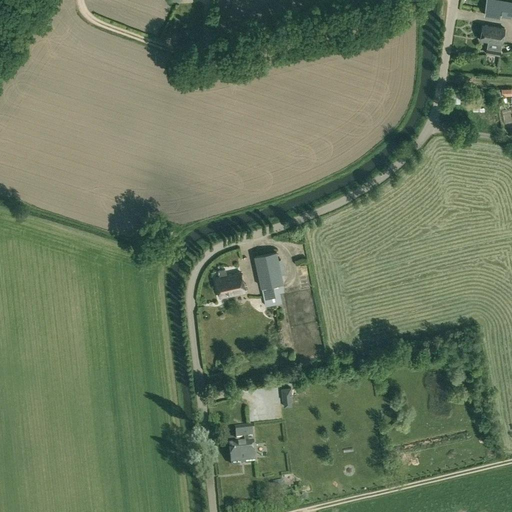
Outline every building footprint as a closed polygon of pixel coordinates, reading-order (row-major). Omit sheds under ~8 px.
[(504,15),(511,15),(511,2),(497,0),(486,0),(483,15),(503,18),(504,15)] [(488,42),(486,53),(497,55),(498,51),(500,52),(504,29),(482,25),(480,41),(488,42)] [(503,97),(502,95),(501,89),(500,89),(485,92),(487,100),(503,97)] [(260,287),(261,287),(282,283),(283,283),(276,250),(254,255),(260,287)] [(239,264),(252,264),(251,253),(238,254),(239,264)] [(241,272),(227,274),(225,269),(218,270),(219,276),(214,277),(219,298),(245,292),(241,272)] [(287,384),(288,387),(294,385),(291,373),(272,379),(275,388),(287,384)] [(283,401),(292,400),(291,387),(282,388),(283,401)] [(248,442),(248,437),(252,436),(250,427),(235,429),(236,438),(244,437),(244,438),(244,443),(245,443),(229,445),(231,464),(255,461),(252,442),(248,443),(248,442)] [(286,490),(284,481),(273,483),(275,492),(286,490)]
